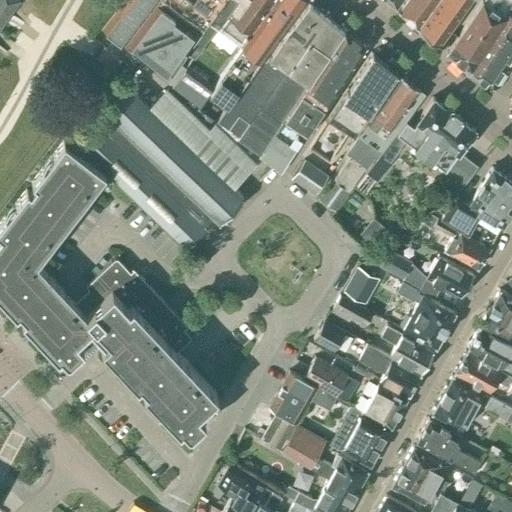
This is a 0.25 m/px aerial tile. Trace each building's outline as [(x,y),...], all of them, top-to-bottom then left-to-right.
[(0,0),(0,23),(17,0),(0,0)] [(120,0),(101,26),(122,43),(155,0),(120,0)] [(156,0),(155,2),(198,35),(223,0),(156,0)] [(191,40),(182,52),(194,61),(218,28),(241,45),(272,0),(223,0),(198,35),(193,42),(191,40)] [(214,84),(208,93),(226,105),(302,0),(273,0),(236,52),(237,52),(214,84)] [(217,119),(216,120),(239,136),(237,138),(259,154),(260,152),(344,28),(309,0),(302,0),(226,105),(217,119)] [(417,27),(436,0),(405,0),(398,10),(417,27)] [(437,0),(418,27),(437,44),(438,43),(468,0),(437,0)] [(470,69),(505,16),(481,0),(446,51),(470,69)] [(511,0),(481,0),(505,16),(508,11),(511,3),(511,0)] [(155,2),(124,44),(166,75),(177,60),(182,52),(191,40),(193,42),(198,35),(155,2)] [(511,13),(508,11),(470,69),(492,86),(511,56),(511,13)] [(259,154),(258,155),(280,172),(281,170),(324,105),(325,105),(365,45),(344,28),(260,152),(259,154)] [(112,68),(121,56),(103,43),(94,54),(112,68)] [(355,132),(366,115),(396,70),(372,50),(327,117),(353,134),(355,132)] [(166,75),(163,79),(199,106),(208,93),(214,84),(188,65),(186,67),(177,60),(166,75)] [(366,115),(355,132),(357,134),(345,150),(350,154),(365,165),(366,166),(374,155),(375,157),(416,104),(420,97),(415,93),(419,87),(399,71),(394,78),(366,115)] [(125,131),(122,134),(147,158),(150,155),(219,220),(242,195),(232,185),(148,105),(122,80),(110,92),(117,98),(104,112),(125,131)] [(148,105),(232,185),(257,159),(215,120),(209,126),(167,85),(148,105)] [(458,150),(460,147),(474,129),(474,127),(473,127),(459,116),(459,115),(450,108),(449,108),(448,108),(434,97),(433,96),(431,96),(431,97),(414,120),(415,121),(413,124),(405,119),(395,131),(444,168),(436,179),(455,194),(477,164),(458,150)] [(101,115),(76,142),(186,247),(206,226),(204,224),(208,219),(101,115)] [(104,172),(63,140),(0,220),(0,298),(57,359),(60,356),(63,360),(65,362),(67,362),(68,362),(70,361),(97,336),(102,342),(99,345),(178,428),(181,425),(185,430),(186,431),(188,431),(190,431),(204,417),(197,410),(216,392),(176,349),(189,336),(190,335),(189,334),(182,327),(185,324),(186,326),(187,325),(132,266),(131,267),(132,268),(130,270),(117,256),(115,256),(114,256),(86,283),(85,284),(86,285),(88,287),(74,301),(36,259),(104,172)] [(365,165),(350,154),(332,177),(333,177),(347,189),(365,165)] [(314,193),(314,192),(327,174),(304,158),(291,176),(314,193)] [(454,194),(440,217),(468,233),(481,212),(501,224),(511,206),(511,181),(491,165),(468,203),(454,194)] [(347,189),(333,177),(318,196),(333,208),(347,189)] [(355,215),(364,206),(353,196),(344,206),(355,215)] [(431,246),(441,251),(443,248),(452,234),(457,227),(437,216),(432,225),(441,229),(431,246)] [(452,234),(443,248),(476,266),(489,245),(459,229),(455,236),(452,234)] [(408,265),(384,251),(378,262),(402,276),(408,265)] [(472,273),(465,269),(438,253),(426,274),(418,287),(433,296),(441,283),(461,294),(472,273)] [(379,274),(358,263),(358,262),(343,288),(364,300),(379,274)] [(454,311),(436,301),(417,291),(419,288),(402,279),(396,290),(413,299),(413,298),(417,300),(402,327),(435,345),(454,311)] [(511,331),(511,295),(499,288),(480,322),(509,338),(511,331)] [(339,292),(339,293),(330,308),(349,319),(352,314),(366,322),(372,311),(339,292)] [(333,349),(344,330),(323,318),(313,337),(333,349)] [(432,349),(415,340),(385,323),(379,334),(394,342),(388,353),(393,356),(421,371),(432,349)] [(467,346),(484,356),(511,371),(511,357),(510,361),(504,358),(511,343),(479,325),(467,346)] [(383,371),(380,378),(408,394),(419,374),(392,358),(393,356),(388,353),(366,341),(357,356),(383,371)] [(505,391),(511,394),(511,375),(465,349),(453,371),(487,389),(494,377),(508,385),(505,391)] [(303,375),(335,394),(347,373),(314,355),(303,375)] [(295,421),(296,420),(316,384),(287,368),(266,405),(275,409),(295,421)] [(451,374),(431,411),(460,427),(481,390),(451,374)] [(362,409),(390,425),(406,397),(377,381),(362,409)] [(511,406),(490,394),(484,406),(506,418),(511,406)] [(369,463),(390,427),(350,405),(330,442),(369,463)] [(328,478),(323,487),(348,502),(366,469),(336,452),(331,463),(315,454),(325,437),(296,420),(295,421),(275,409),(265,426),(258,422),(252,432),(280,448),(279,449),(309,466),(308,467),(328,478)] [(456,445),(462,435),(428,416),(415,439),(473,471),(480,459),(456,445)] [(432,483),(442,488),(448,479),(438,473),(444,461),(430,454),(413,444),(401,465),(432,483)] [(246,511),(254,498),(262,485),(228,464),(217,482),(232,491),(219,511),(246,511)] [(432,483),(401,465),(392,481),(398,487),(423,500),(423,499),(430,502),(435,493),(429,489),(432,483)] [(342,511),(348,502),(323,487),(317,499),(287,483),(283,492),(293,498),(306,505),(321,511),(342,511)] [(271,511),(273,510),(281,496),(272,490),(266,500),(270,503),(268,506),(254,498),(246,511),(271,511)] [(475,511),(467,507),(467,506),(437,490),(425,511),(475,511)] [(375,511),(413,511),(414,509),(385,493),(375,511)] [(511,511),(511,499),(505,497),(500,507),(511,511)] [(301,511),(302,511),(306,505),(293,498),(293,501),(286,511),(277,511),(273,510),(271,511),(301,511)]
